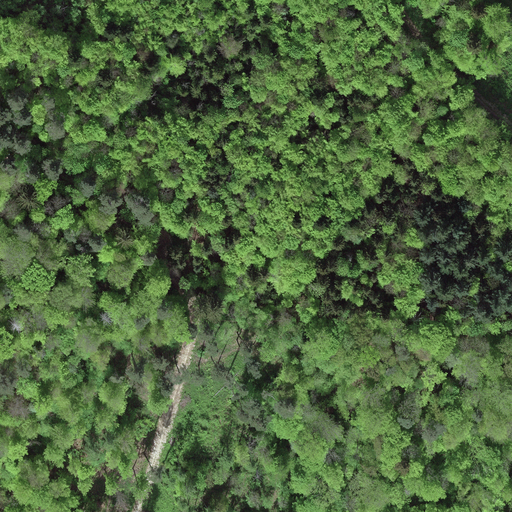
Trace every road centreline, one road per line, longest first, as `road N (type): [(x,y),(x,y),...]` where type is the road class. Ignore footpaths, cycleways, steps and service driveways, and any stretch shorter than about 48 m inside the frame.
road 1 (track): [(33,158),(134,219),(172,262),(197,323),(136,511)]
road 2 (track): [(397,0),(447,68),(511,124)]
road 3 (track): [(268,0),(377,119)]
